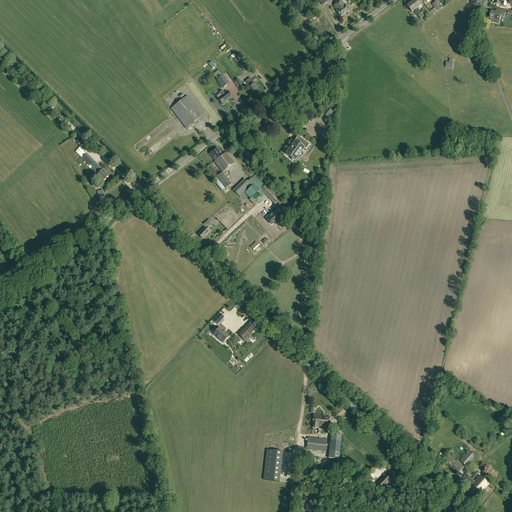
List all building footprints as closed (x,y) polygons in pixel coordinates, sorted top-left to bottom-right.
[(336,11),(341,17),(350,11),(345,5),(341,0),(333,6),(337,11),(336,11)] [(413,0),(411,2),(417,9),(418,10),(420,9),(419,7),(422,5),(418,0),(413,0)] [(411,12),(417,9),(411,2),(406,6),(411,12)] [(301,12),(304,15),(310,10),(308,7),(301,12)] [(490,19),(491,19),(490,22),(499,25),(501,17),(504,18),(506,12),(497,9),(496,13),(492,11),(490,19)] [(239,66),(244,72),(247,70),(242,63),(239,66)] [(229,84),(223,75),(217,80),(223,88),(229,84)] [(250,78),(245,82),(249,88),(254,94),(259,90),(254,84),(250,78)] [(220,93),(220,94),(216,96),(216,97),(222,105),(232,98),(227,91),(224,93),(222,91),(220,93)] [(187,96),(171,109),(186,128),(202,116),(187,96)] [(327,108),(322,114),(329,118),(333,112),(327,108)] [(286,155),(295,161),(304,148),(306,150),(309,145),(298,137),(294,141),(295,142),(286,155)] [(217,148),(210,154),(215,161),(214,162),(223,173),(235,164),(226,153),(223,155),(217,148)] [(100,167),(96,163),(97,162),(93,158),(96,156),(94,154),(94,155),(93,154),(89,157),(91,158),(90,159),(91,168),(92,167),(96,170),(100,167)] [(210,165),(206,168),(214,178),(213,179),(222,191),(231,184),(222,172),(218,175),(210,165)] [(228,174),(231,177),(241,169),(238,166),(228,174)] [(103,181),(109,175),(103,169),(100,172),(99,170),(96,173),(98,174),(97,175),(103,181)] [(249,189),(244,193),(250,199),(252,197),(261,190),(260,190),(266,184),(257,173),(248,182),(252,186),(249,189)] [(248,182),(245,179),(242,182),(249,189),(252,186),(248,182)] [(95,184),(99,199),(104,198),(103,192),(104,192),(104,191),(104,190),(102,183),(100,183),(95,184)] [(283,201),(266,184),(260,190),(261,190),(276,207),(277,206),(282,212),(286,209),(288,207),(282,201),(283,201)] [(279,218),(281,216),(277,211),(270,217),(269,215),(266,218),(265,217),(260,221),(261,223),(266,219),(272,225),(275,222),(275,223),(278,220),(281,224),(284,221),(282,218),(281,219),(279,218)] [(210,231),(205,227),(198,235),(202,239),(210,231)] [(213,321),(218,325),(224,318),(220,313),(213,321)] [(246,324),(236,335),(243,341),(253,330),(246,324)] [(211,325),(205,332),(215,341),(217,339),(219,341),(223,337),(221,335),(221,334),(211,325)] [(312,429),(317,429),(317,427),(328,428),(329,417),(320,416),(320,415),(313,414),(312,429)] [(342,434),(331,433),(328,459),(339,460),(342,434)] [(306,450),(325,452),(327,439),(308,437),(306,450)] [(459,462),(463,466),(472,457),(468,452),(459,462)] [(268,465),(283,464),(282,454),(270,454),(270,459),(268,460),(268,465)] [(448,454),(445,458),(459,471),(462,467),(448,454)] [(488,484),(479,476),(475,481),(468,475),(465,478),(472,485),(467,491),(474,498),(479,492),(480,492),(488,484)] [(384,486),(383,486),(389,480),(386,476),(382,480),(381,479),(375,484),(380,489),(381,488),(381,489),(384,486)] [(374,480),(372,477),(371,477),(366,482),(368,485),(366,488),(371,493),(373,491),(372,490),(369,487),(371,484),(370,483),(374,480)]
